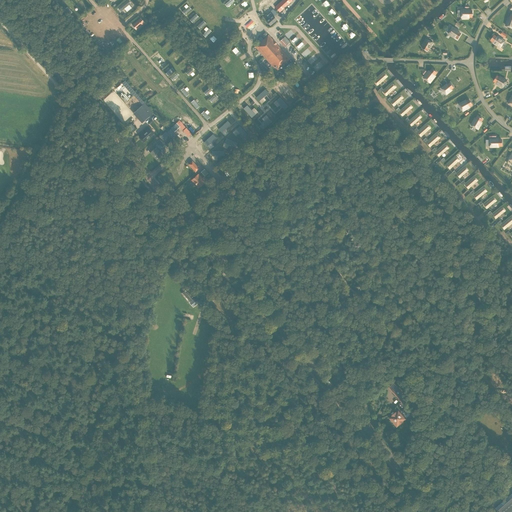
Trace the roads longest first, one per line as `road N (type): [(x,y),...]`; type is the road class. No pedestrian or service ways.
road 1 (track): [(493,295),(496,248),(481,225),(381,130),(347,111),(294,149),(276,177),(261,239),(278,283),(353,337),(377,371),(432,381),(443,374),(450,320),(477,294)]
road 2 (tertiary): [(441,511),(181,214)]
road 3 (track): [(511,333),(308,103)]
road 4 (unclassified): [(220,180),(356,64),(472,62)]
road 5 (tertiary): [(151,179),(0,5)]
road 6 (unclassified): [(190,145),(256,88),(260,72),(248,50),(260,26)]
road 7 (track): [(71,103),(0,238)]
